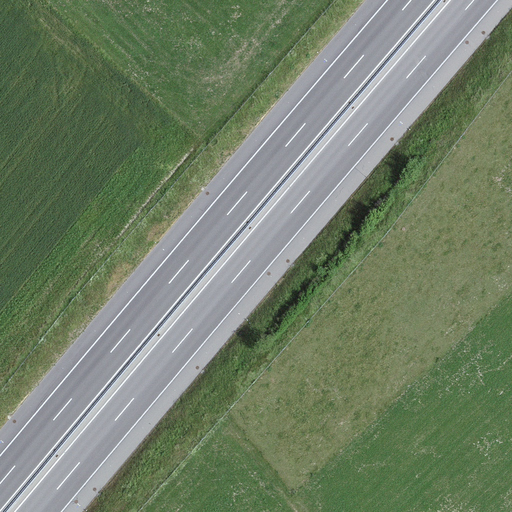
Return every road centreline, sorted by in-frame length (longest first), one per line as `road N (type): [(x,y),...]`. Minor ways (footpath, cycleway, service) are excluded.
road 1 (motorway): [(37,511),(475,0)]
road 2 (motorway): [(410,0),(0,481)]
